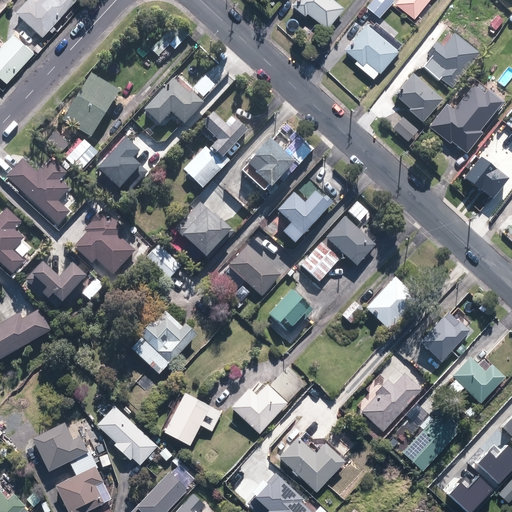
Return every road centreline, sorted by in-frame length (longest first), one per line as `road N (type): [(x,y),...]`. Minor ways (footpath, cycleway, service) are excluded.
road 1 (tertiary): [(198,0),(511,288)]
road 2 (residential): [(0,125),(115,0)]
